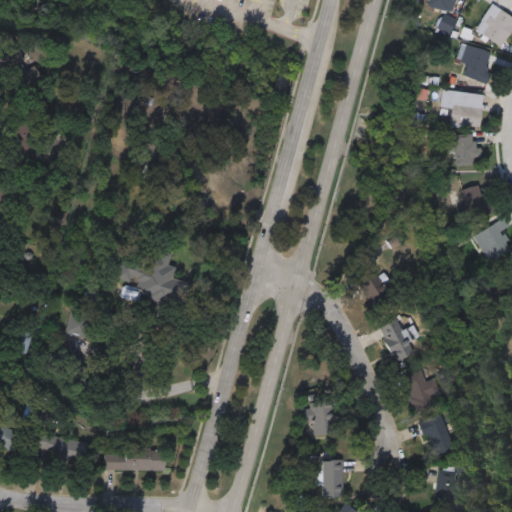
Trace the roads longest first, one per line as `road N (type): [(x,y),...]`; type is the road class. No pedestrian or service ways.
road 1 (secondary): [(300,119),(186,511)]
road 2 (secondary): [(231,511),(336,140)]
road 3 (residential): [(257,267),(316,288),(342,321),(389,440),(384,486)]
road 4 (residential): [(195,511),(0,497)]
